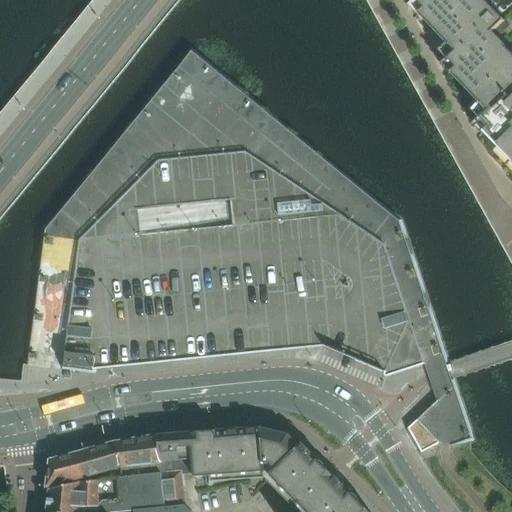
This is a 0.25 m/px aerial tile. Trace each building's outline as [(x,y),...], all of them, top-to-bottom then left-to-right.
[(463,0),(415,0),(416,1),(417,1),(424,8),(419,14),(433,29),(463,0)] [(463,0),(433,29),(455,52),(448,59),(449,60),(457,68),(451,73),(466,89),(507,49),(496,38),(504,30),(500,25),(503,22),(504,23),(505,22),(484,0),(463,0)] [(466,89),(487,111),(480,118),(481,120),(482,119),(489,127),(483,132),(498,148),(511,134),(511,54),(507,49),(466,89)] [(511,134),(498,148),(511,162),(511,134)] [(377,370),(384,372),(385,373),(385,374),(384,375),(385,376),(386,377),(387,377),(425,365),(425,363),(424,363),(385,244),(245,151),(158,160),(78,240),(64,370),(96,374),(97,369),(112,368),(203,359),(319,347),(323,347),(341,354),(339,360),(339,361),(339,362),(340,362),(341,362),(342,362),(345,356),(349,358),(354,360),(351,365),(351,366),(352,367),(353,368),(354,368),(355,367),(357,361),(362,363),(366,365),(364,371),(364,372),(365,373),(366,373),(367,373),(368,372),(370,367),(377,370)] [(417,421),(405,432),(419,455),(439,444),(452,445),(472,439),(454,385),(437,401),(417,421)] [(368,511),(302,444),(299,447),(287,435),(262,430),(262,428),(156,436),(162,461),(193,459),(194,475),(195,478),(195,483),(264,477),(292,505),(285,511),(368,511)] [(162,463),(162,461),(156,436),(114,443),(100,447),(106,472),(122,467),(161,463),(162,463)] [(47,487),(48,487),(106,472),(100,447),(50,460),(47,487)] [(49,490),(46,511),(125,511),(185,505),(183,476),(194,475),(193,459),(162,461),(162,463),(161,463),(122,467),(123,479),(81,483),(50,490),(49,490)]
